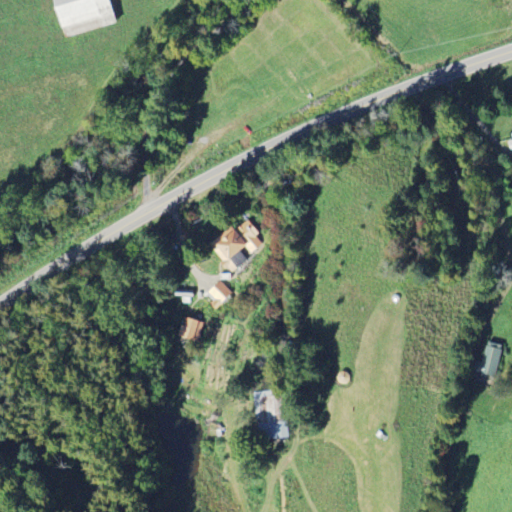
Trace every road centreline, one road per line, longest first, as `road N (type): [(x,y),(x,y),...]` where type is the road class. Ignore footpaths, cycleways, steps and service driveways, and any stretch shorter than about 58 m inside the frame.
road 1 (tertiary): [(511,48),(272,145),(0,304)]
road 2 (residential): [(154,208),(147,128),(200,48),(256,0)]
